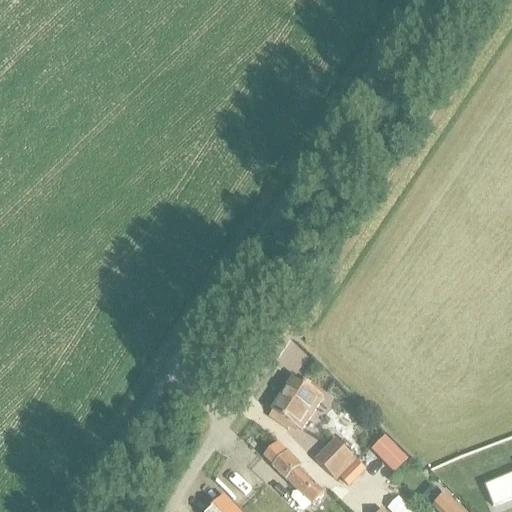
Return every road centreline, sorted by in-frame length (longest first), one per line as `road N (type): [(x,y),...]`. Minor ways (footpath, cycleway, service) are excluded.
road 1 (unclassified): [(68,511),(411,0)]
road 2 (track): [(177,511),(511,13)]
